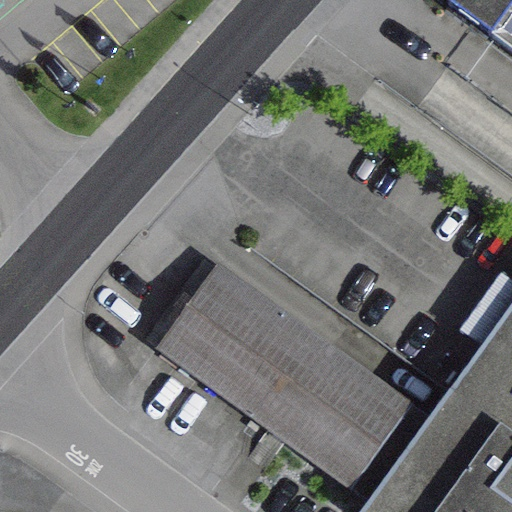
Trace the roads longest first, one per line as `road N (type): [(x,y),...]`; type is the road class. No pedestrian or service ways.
road 1 (tertiary): [(0,304),(276,0)]
road 2 (residential): [(0,359),(85,439),(184,511)]
